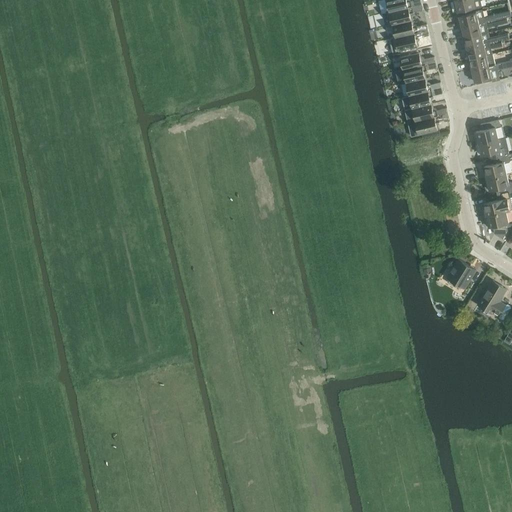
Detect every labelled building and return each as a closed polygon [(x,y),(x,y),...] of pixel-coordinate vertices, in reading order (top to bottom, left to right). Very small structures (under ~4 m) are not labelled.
[(386,0),(389,11),(386,11),(387,13),(423,4),(421,0),(415,0),(411,1),(410,0),(386,0)] [(455,4),(455,5),(456,11),(457,12),(476,8),(476,9),(482,7),(482,6),(480,0),(457,0),(456,0),(457,4),(455,4)] [(423,4),(387,13),(387,14),(389,13),(392,25),(412,20),(411,20),(410,16),(413,15),(414,14),(414,12),(424,10),(423,4)] [(459,18),(458,19),(459,23),(460,24),(461,24),(462,28),(497,20),(507,17),(511,16),(510,11),(496,14),(485,17),(484,11),(482,10),(476,11),(476,12),(460,16),(460,18),(459,18)] [(462,32),(462,33),(463,37),(464,38),(465,38),(482,34),(489,33),(488,28),(498,25),(509,23),(507,17),(497,20),(462,28),(463,32),(462,32)] [(412,20),(392,25),(395,36),(392,37),(393,38),(429,30),(427,24),(417,27),(417,25),(415,24),(412,25),(411,21),(412,21),(412,20)] [(393,38),(390,39),(393,52),(398,51),(418,46),(420,46),(420,45),(418,46),(417,41),(419,41),(420,39),(420,38),(430,35),(429,30),(393,38)] [(464,40),(463,41),(464,45),(465,45),(466,45),(467,49),(502,41),(509,39),(508,33),(490,38),(489,33),(482,34),(465,38),(465,39),(464,40)] [(502,41),(467,49),(470,59),(493,54),(492,49),(503,46),(502,41)] [(421,52),(420,52),(401,57),(404,70),(436,62),(434,57),(424,59),(424,58),(422,57),(421,57),(420,53),(421,52)] [(493,54),(470,59),(472,70),(496,64),(493,54)] [(496,64),(472,70),(475,82),(492,78),(493,82),(500,80),(498,70),(511,66),(511,60),(496,64)] [(436,62),(404,70),(407,82),(427,78),(427,77),(426,78),(425,74),(426,73),(427,72),(427,70),(437,68),(436,62)] [(427,78),(407,82),(410,95),(442,88),(440,82),(430,85),(430,83),(428,82),(427,83),(426,78),(427,78)] [(410,95),(409,95),(412,109),(433,103),(432,104),(431,99),(432,99),(433,97),(433,96),(443,93),(442,88),(410,95)] [(433,103),(412,109),(415,121),(449,113),(447,108),(437,111),(436,109),(435,108),(433,108),(432,104),(434,104),(433,103)] [(449,113),(415,121),(418,133),(420,134),(423,133),(438,130),(440,129),(439,129),(438,129),(437,125),(439,124),(440,123),(440,121),(450,119),(449,113)] [(475,132),(475,133),(476,138),(477,138),(479,138),(480,143),(498,139),(498,138),(505,136),(503,126),(501,126),(500,120),(481,124),(483,131),(475,132)] [(498,139),(480,143),(483,154),(488,152),(490,159),(509,155),(509,154),(508,151),(509,151),(506,136),(505,136),(498,138),(498,139)] [(484,167),(483,168),(484,173),(486,174),(488,174),(488,178),(507,173),(505,163),(509,162),(511,159),(511,153),(509,154),(509,155),(490,159),(491,166),(484,167)] [(488,183),(487,185),(488,189),(489,190),(496,188),(498,194),(511,190),(511,181),(509,182),(507,173),(488,178),(489,183),(488,183)] [(483,204),(483,205),(484,210),(485,210),(486,211),(487,215),(507,211),(511,209),(511,205),(510,197),(511,196),(511,190),(498,194),(500,201),(483,204)] [(487,220),(486,222),(487,226),(488,227),(494,225),(496,234),(503,238),(511,225),(511,224),(509,222),(507,211),(487,215),(488,220),(487,220)] [(460,259),(448,278),(465,288),(477,270),(460,259)] [(493,282),(479,304),(493,313),(499,316),(499,318),(502,320),(504,320),(511,308),(511,306),(508,304),(506,305),(500,301),(506,290),(493,282)]
